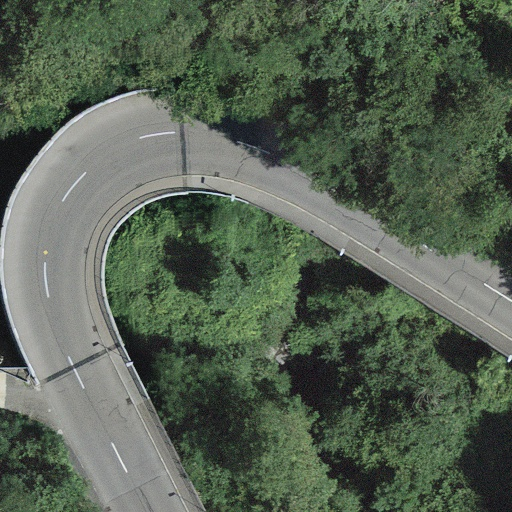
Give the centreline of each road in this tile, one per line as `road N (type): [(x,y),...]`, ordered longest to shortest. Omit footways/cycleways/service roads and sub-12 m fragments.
road 1 (secondary): [(138,139),(111,150),(69,189),(53,216),(42,278),(48,321),(145,511)]
road 2 (tertiary): [(511,304),(308,173),(252,147),(170,133),(138,139)]
